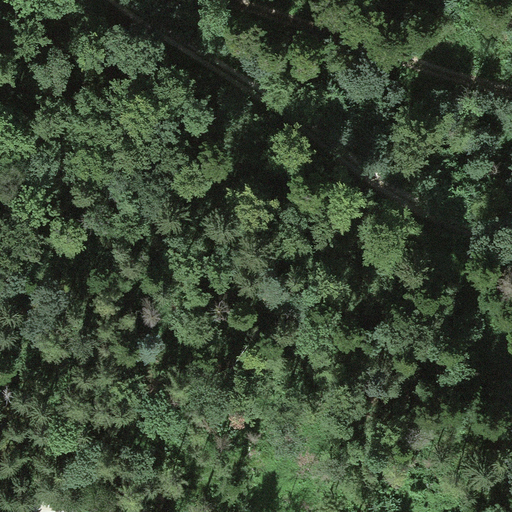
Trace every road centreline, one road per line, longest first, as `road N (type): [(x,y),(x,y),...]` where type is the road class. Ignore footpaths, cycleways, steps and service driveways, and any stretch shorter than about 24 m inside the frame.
road 1 (track): [(110,0),(430,218),(511,248)]
road 2 (track): [(235,0),(444,89),(511,101)]
